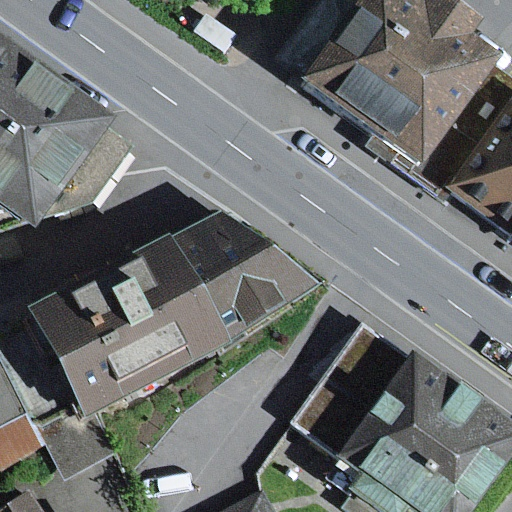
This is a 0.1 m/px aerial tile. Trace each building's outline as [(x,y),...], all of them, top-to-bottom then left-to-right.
[(413,179),(490,72),(462,52),(473,36),(424,0),(412,16),(390,0),(318,0),(271,64),(299,85),(293,93),(413,179)] [(0,54),(0,232),(11,229),(26,240),(37,225),(91,209),(135,150),(0,54)] [(511,103),(509,102),(511,97),(511,87),(490,72),(413,179),(500,241),(497,245),(511,255),(511,103)] [(18,332),(0,341),(0,362),(33,432),(65,417),(73,432),(96,420),(222,355),(314,296),(211,222),(13,323),(18,332)] [(466,511),(511,448),(511,439),(358,331),(288,429),(336,463),(331,470),(353,485),(342,501),(357,511),(466,511)] [(0,371),(0,475),(39,451),(0,371)] [(113,458),(95,423),(44,449),(61,484),(113,458)] [(0,511),(37,511),(27,495),(0,511)] [(269,511),(261,495),(228,511),(269,511)]
